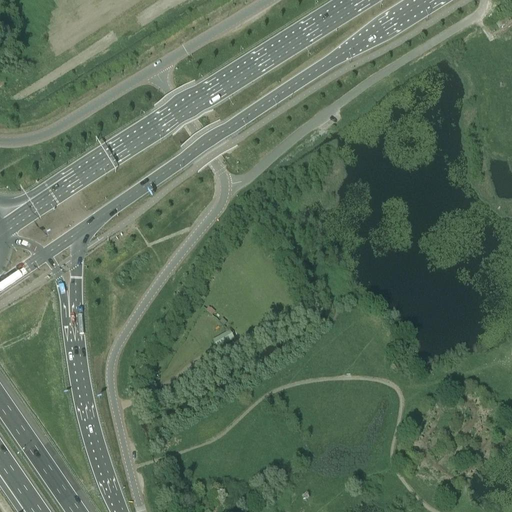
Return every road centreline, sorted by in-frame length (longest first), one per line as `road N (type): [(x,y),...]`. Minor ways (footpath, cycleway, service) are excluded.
road 1 (trunk): [(359,0),(0,228)]
road 2 (trunk): [(85,225),(427,0)]
road 3 (tertiary): [(141,511),(110,386),(111,360),(145,300),(222,201),(224,184)]
road 4 (unclassified): [(224,184),(249,177),(328,109),(474,15)]
road 5 (motorway): [(118,511),(85,410),(71,317)]
road 6 (tertiary): [(152,69),(57,127),(0,140)]
road 7 (tertiary): [(224,184),(152,69)]
road 8 (tertiary): [(267,0),(152,69)]
road 9 (motorway): [(76,511),(0,401)]
